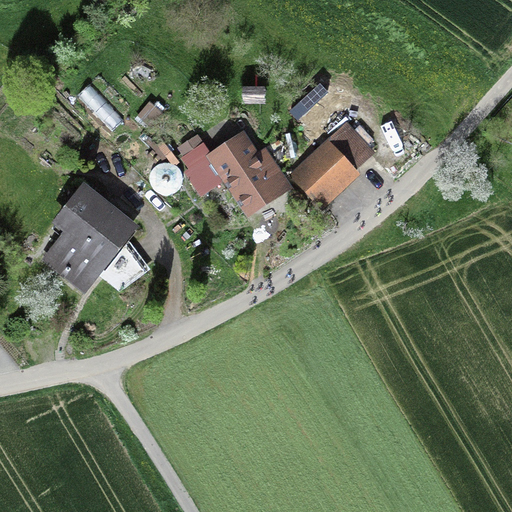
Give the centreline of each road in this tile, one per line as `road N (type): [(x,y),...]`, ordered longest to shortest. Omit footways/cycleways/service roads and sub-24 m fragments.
road 1 (residential): [(98,365),(260,292),(333,245),(401,191),(511,78)]
road 2 (unclassified): [(98,365),(191,511)]
